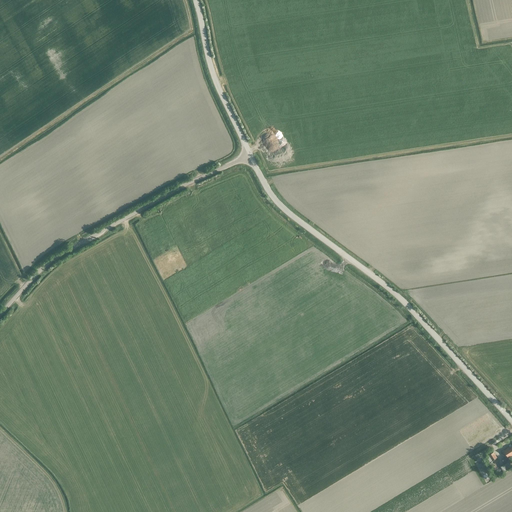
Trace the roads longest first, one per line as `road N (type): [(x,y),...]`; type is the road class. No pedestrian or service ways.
road 1 (unclassified): [(511,420),(382,279),(268,189),(249,155)]
road 2 (unclassified): [(0,314),(69,249),(249,155)]
road 3 (unclassified): [(249,155),(213,79),(194,0)]
